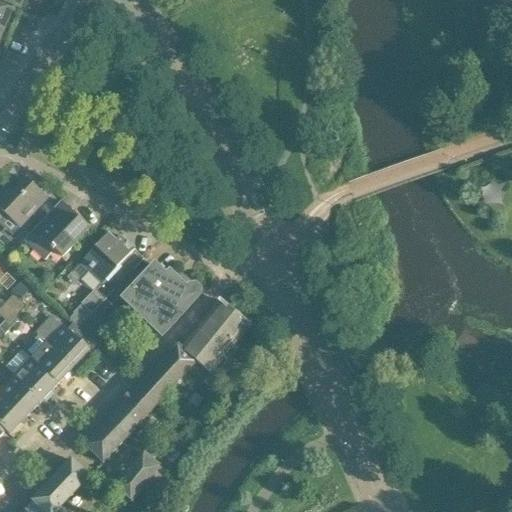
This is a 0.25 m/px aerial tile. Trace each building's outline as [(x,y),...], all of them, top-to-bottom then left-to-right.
[(0,10),(0,39),(10,15),(0,10)] [(0,225),(12,237),(33,214),(47,199),(27,180),(9,198),(0,189),(0,225)] [(79,223),(81,221),(61,202),(24,241),(45,261),(54,251),(62,259),(67,253),(81,239),(79,236),(82,230),(79,223)] [(112,293),(132,272),(144,260),(132,249),(128,253),(108,234),(79,265),(87,272),(80,280),(92,292),(71,315),(81,325),(112,293)] [(162,337),(199,297),(199,290),(195,287),(189,287),(186,290),(169,273),(166,277),(154,266),(141,280),(123,300),(147,324),(162,337)] [(11,310),(20,301),(12,293),(3,302),(11,310)] [(113,329),(96,313),(113,295),(112,293),(81,325),(83,327),(80,330),(97,346),(113,329)] [(11,310),(20,318),(29,309),(20,301),(11,310)] [(3,319),(11,310),(3,302),(0,305),(0,317),(1,317),(3,319)] [(196,364),(210,374),(226,387),(235,376),(220,364),(250,326),(220,302),(175,350),(193,367),(196,364)] [(0,330),(4,335),(20,318),(11,310),(3,319),(5,321),(0,326),(0,330)] [(95,357),(62,326),(51,316),(35,333),(38,336),(73,369),(73,368),(79,373),(95,357)] [(57,385),(73,369),(38,336),(22,353),(30,360),(57,385)] [(149,415),(193,367),(175,350),(144,384),(130,398),(149,415)] [(42,402),(57,385),(30,360),(15,376),(42,402)] [(219,396),(226,387),(210,374),(203,383),(219,396)] [(0,394),(26,418),(42,402),(15,376),(0,391),(0,394)] [(26,418),(0,394),(0,425),(6,431),(5,432),(9,436),(26,418)] [(142,423),(149,415),(130,398),(85,446),(103,464),(142,423)] [(183,428),(153,466),(141,456),(114,489),(140,510),(166,477),(164,476),(195,437),(183,428)] [(69,511),(64,504),(89,478),(71,461),(46,487),(24,510),(26,511),(69,511)]
